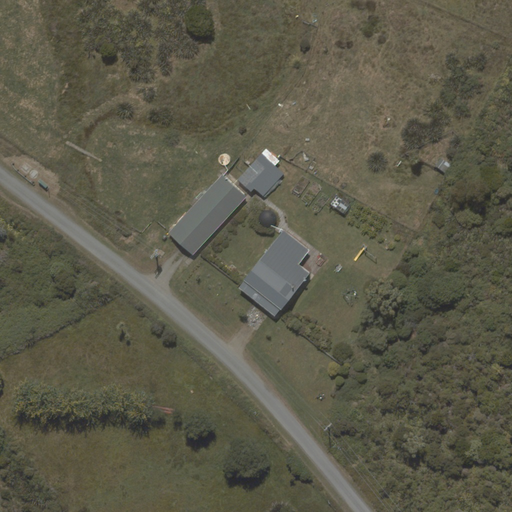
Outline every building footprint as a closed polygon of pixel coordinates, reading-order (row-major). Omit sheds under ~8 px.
[(250,166),(238,179),(251,191),(254,188),(264,197),(284,174),(276,166),(280,161),(278,159),(266,148),(250,166)] [(434,167),(446,172),(450,164),(439,158),(434,167)] [(196,252),(246,197),(223,176),(222,175),(170,232),(168,234),(193,256),(196,252)] [(337,196),(330,204),(345,215),(351,206),(337,196)] [(310,250),(284,229),(243,281),(244,281),(241,285),(238,288),(274,317),(276,314),(280,309),(281,310),(310,273),(300,264),(310,250)]
